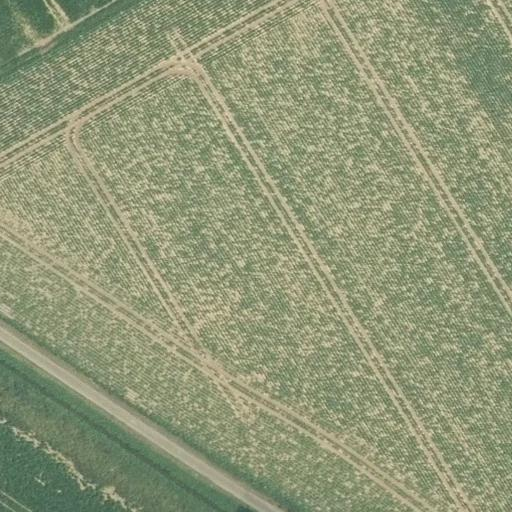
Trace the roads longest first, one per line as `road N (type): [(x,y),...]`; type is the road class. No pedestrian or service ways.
road 1 (track): [(276,511),(0,326)]
road 2 (track): [(0,73),(130,0)]
